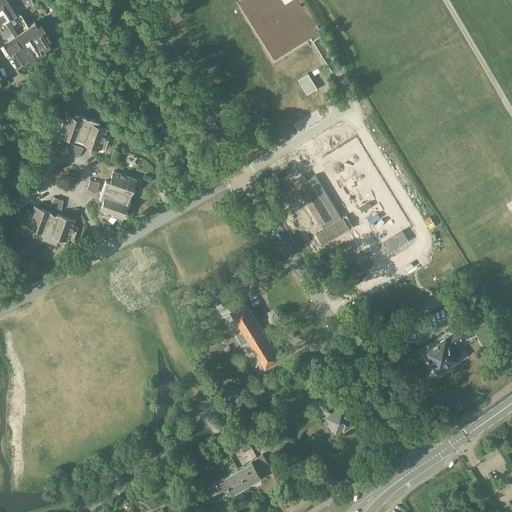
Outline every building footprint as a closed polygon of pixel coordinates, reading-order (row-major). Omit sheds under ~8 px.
[(0,0),(0,23),(5,20),(14,34),(7,38),(9,43),(6,45),(10,51),(13,49),(16,52),(13,54),(17,60),(20,59),(22,63),(28,59),(30,62),(36,58),(34,55),(38,53),(39,55),(46,51),(44,49),(50,45),(47,41),(50,39),(46,33),(43,35),(41,31),(44,29),(40,23),(37,25),(34,21),(28,25),(19,11),(33,2),(33,1),(32,0),(0,0)] [(298,80),(307,94),(317,87),(308,73),(298,80)] [(52,132),(52,133),(52,134),(53,134),(53,135),(53,136),(54,136),(54,137),(55,137),(56,137),(57,137),(58,137),(59,137),(60,137),(60,136),(61,136),(61,135),(61,134),(77,140),(78,139),(81,140),(81,141),(105,149),(110,135),(104,133),(106,128),(97,125),(99,121),(89,118),(89,119),(85,117),(75,113),(74,117),(66,114),(64,119),(58,117),(53,131),(52,132)] [(100,195),(99,198),(103,199),(99,210),(121,218),(126,204),(127,201),(128,201),(130,195),(129,195),(130,191),(135,178),(113,170),(109,181),(105,180),(104,182),(100,195)] [(301,176),(292,181),(319,225),(321,224),(324,229),(314,235),(321,247),(348,230),(341,218),(340,219),(313,176),(304,181),(301,176)] [(26,209),(21,224),(35,228),(31,240),(41,243),(41,242),(45,244),(55,247),(58,236),(64,238),(64,241),(66,243),(69,244),(71,243),(73,241),(77,226),(71,224),(73,219),(55,213),(54,214),(53,213),(51,213),(51,212),(33,206),(31,211),(26,209)] [(402,230),(384,242),(389,251),(408,240),(402,230)] [(245,302),(231,310),(244,331),(237,335),(239,339),(242,344),(249,339),(266,366),(280,357),(260,326),(245,302)] [(456,356),(461,353),(455,342),(468,334),(464,326),(423,351),(430,363),(433,361),(438,369),(441,367),(443,368),(447,365),(447,363),(457,357),(456,356)] [(328,397),(319,403),(336,430),(343,425),(344,427),(346,426),(349,427),(352,424),(353,422),(354,421),(347,410),(349,408),(345,402),(333,410),(330,406),(333,404),(328,397)] [(238,468),(248,485),(247,484),(261,476),(261,477),(262,477),(258,469),(268,463),(263,453),(238,468)] [(247,485),(248,485),(238,468),(214,482),(219,492),(230,486),(234,493),(234,492),(247,484),(247,485)]
